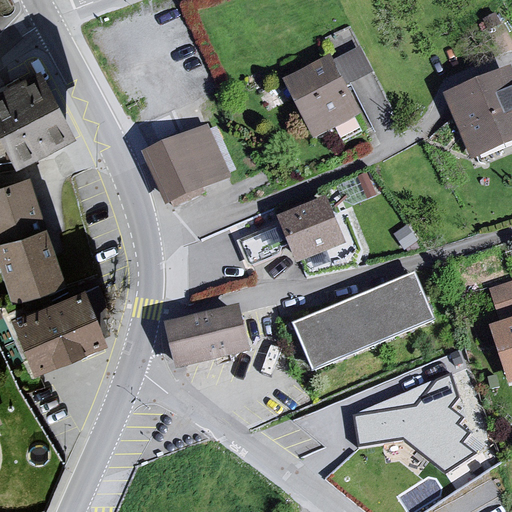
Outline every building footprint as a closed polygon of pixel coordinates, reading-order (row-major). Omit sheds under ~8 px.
[(349,29),(323,41),(344,83),(370,70),(349,29)] [(325,60),(282,81),(310,137),(353,116),(337,85),(325,61),(325,60)] [(33,64),(0,81),(0,138),(11,159),(67,130),(33,64)] [(511,74),(447,103),(473,162),(511,145),(511,74)] [(232,178),(208,123),(146,149),(170,204),(232,178)] [(0,160),(11,159),(0,138),(0,160)] [(17,177),(0,182),(0,297),(51,281),(17,177)] [(320,198),(274,217),(277,225),(286,247),(292,263),(338,244),(320,198)] [(286,247),(277,225),(240,240),(249,262),(286,247)] [(413,275),(292,328),(311,371),(432,319),(413,275)] [(511,285),(493,291),(498,308),(511,303),(511,285)] [(65,290),(0,317),(0,334),(16,372),(87,341),(65,290)] [(234,305),(159,319),(167,365),(243,350),(234,305)] [(511,314),(490,323),(509,379),(511,378),(511,314)] [(452,370),(362,413),(367,444),(407,437),(449,471),(477,450),(452,370)]
